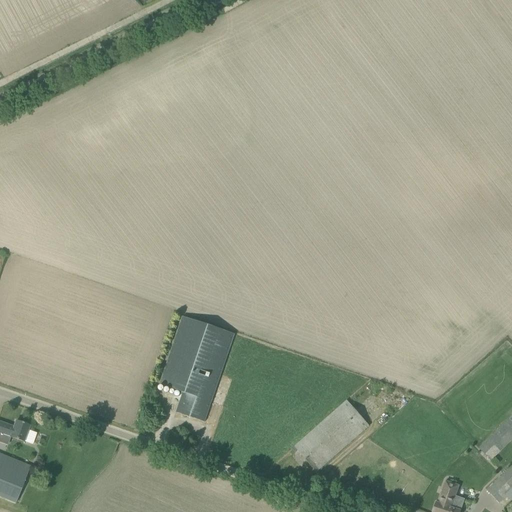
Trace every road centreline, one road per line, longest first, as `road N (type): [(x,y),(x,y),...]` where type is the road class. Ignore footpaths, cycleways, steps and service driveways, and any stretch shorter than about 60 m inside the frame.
road 1 (unclassified): [(345,511),(0,391)]
road 2 (tertiary): [(0,94),(194,0)]
